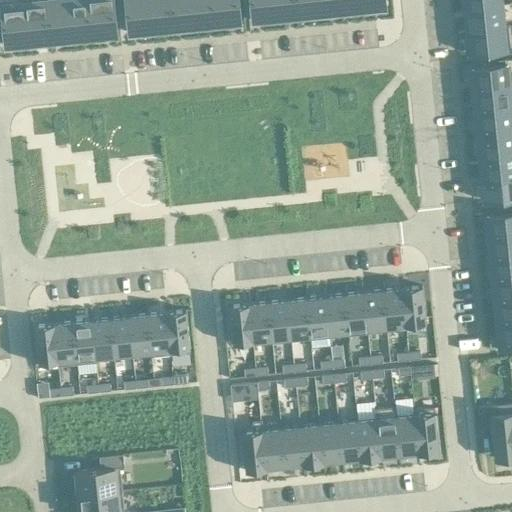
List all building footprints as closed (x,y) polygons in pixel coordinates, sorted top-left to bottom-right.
[(21,0),(22,4),(0,5),(0,6),(4,46),(27,44),(22,0),(21,0)] [(44,0),(22,0),(27,44),(49,42),(44,0)] [(45,0),(44,0),(49,42),(70,39),(66,0),(57,0),(46,1),(45,0)] [(87,0),(66,0),(70,39),(92,37),(87,0)] [(111,0),(87,0),(92,37),(115,35),(111,0)] [(147,0),(124,0),(128,33),(151,31),(147,0)] [(169,0),(147,0),(151,31),(173,29),(169,0)] [(191,0),(169,0),(173,29),(194,27),(191,0)] [(213,0),(191,0),(194,27),(216,24),(213,0)] [(236,0),(213,0),(216,24),(239,22),(236,0)] [(272,0),(249,0),(251,21),(275,18),(272,0)] [(294,0),(272,0),(275,18),(296,16),(294,0)] [(316,0),(294,0),(296,16),(318,14),(316,0)] [(338,0),(316,0),(318,14),(339,12),(338,0)] [(359,0),(338,0),(339,12),(361,10),(359,0)] [(383,0),(359,0),(361,10),(384,7),(383,0)] [(463,0),(464,9),(500,5),(499,0),(463,0)] [(465,13),(464,13),(464,14),(465,14),(466,31),(507,26),(507,25),(502,26),(500,5),(464,9),(465,13)] [(467,34),(466,34),(466,35),(467,35),(468,43),(467,43),(467,44),(468,44),(469,50),(468,50),(468,51),(469,51),(469,54),(504,51),(509,50),(507,26),(466,31),(467,34)] [(470,71),(470,72),(471,72),(472,79),(471,79),(471,80),(472,87),(471,87),(471,88),(472,88),(473,92),(511,87),(511,86),(508,87),(506,65),(470,68),(470,71)] [(511,87),(473,92),(474,109),(473,109),(474,110),(475,113),(511,109),(511,87)] [(511,109),(475,113),(477,130),(476,130),(476,131),(477,131),(477,135),(511,131),(511,124),(511,111),(511,110),(511,109)] [(477,139),(479,156),(511,152),(511,131),(477,135),(477,139)] [(480,160),(479,160),(479,161),(480,161),(481,178),(511,174),(511,152),(479,156),(480,160)] [(482,182),(481,182),(482,182),(483,190),(482,190),(482,191),(483,191),(484,198),(483,198),(483,199),(484,198),(484,201),(511,198),(511,174),(481,178),(482,182)] [(486,218),(485,219),(486,219),(487,226),(486,226),(486,227),(487,227),(487,234),(486,234),(486,235),(487,235),(488,239),(511,236),(511,212),(485,215),(486,218)] [(511,236),(488,239),(489,255),(489,256),(490,261),(511,258),(511,236)] [(511,258),(490,261),(492,277),(491,277),(491,278),(492,277),(492,282),(511,280),(511,258)] [(511,280),(492,282),(494,298),(493,298),(493,299),(494,299),(494,300),(494,304),(511,301),(511,280)] [(421,286),(401,288),(405,326),(425,324),(421,286)] [(401,288),(382,290),(386,328),(405,326),(401,288)] [(382,290),(363,292),(366,330),(386,328),(382,290)] [(363,292),(343,294),(347,332),(366,330),(363,292)] [(343,294),(324,296),(328,334),(347,332),(343,294)] [(324,296),(305,298),(309,336),(328,334),(324,296)] [(305,298),(286,300),(290,338),(309,336),(305,298)] [(286,300),(267,302),(271,340),(290,338),(286,300)] [(511,301),(494,304),(496,321),(495,321),(496,321),(497,325),(511,323),(511,301)] [(267,302),(248,304),(252,342),(271,340),(267,302)] [(248,304),(228,306),(230,325),(232,344),(252,342),(248,304)] [(175,311),(165,312),(169,355),(189,353),(185,310),(175,311)] [(165,312),(146,314),(151,357),(169,355),(165,312)] [(146,314),(128,316),(132,354),(149,352),(150,357),(151,357),(146,314)] [(128,316),(109,318),(113,356),(132,354),(128,316)] [(109,318),(90,320),(95,363),(96,363),(95,358),(113,356),(109,318)] [(90,320),(72,321),(76,365),(95,363),(90,320)] [(72,321),(53,323),(58,367),(76,365),(72,321)] [(53,323),(34,325),(37,364),(56,362),(57,367),(58,367),(53,323)] [(497,327),(496,327),(496,328),(497,328),(498,335),(497,335),(497,336),(498,336),(499,349),(510,348),(510,349),(511,348),(510,348),(511,347),(511,323),(497,325),(497,327)] [(419,351),(407,353),(408,361),(420,359),(419,351)] [(407,353),(396,354),(396,362),(408,361),(407,353)] [(381,355),(369,357),(370,364),(382,363),(381,355)] [(369,357),(357,358),(358,366),(370,364),(369,357)] [(343,359),(331,360),(332,368),(344,367),(343,359)] [(331,360),(319,362),(320,370),(332,368),(331,360)] [(304,363),(293,364),(294,372),(305,371),(304,363)] [(293,364),(281,366),(282,374),(294,372),(293,364)] [(421,366),(409,367),(410,375),(410,380),(422,379),(421,366)] [(266,367),(255,368),(255,376),(267,375),(266,367)] [(409,367),(397,368),(398,376),(410,375),(409,367)] [(255,368),(243,369),(244,377),(255,376),(255,368)] [(382,369),(371,371),(371,379),(383,377),(382,369)] [(371,371),(359,372),(360,380),(371,379),(371,371)] [(344,373),(332,375),(333,383),(345,381),(344,373)] [(186,374),(173,375),(174,385),(187,383),(186,374)] [(171,377),(160,378),(161,386),(174,385),(173,375),(171,375),(171,377)] [(332,375),(321,376),(322,384),(333,383),(332,375)] [(306,377),(294,378),(295,386),(307,385),(306,377)] [(294,378),(282,380),(283,388),(295,386),(294,378)] [(146,379),(134,381),(135,389),(147,387),(146,379)] [(134,381),(123,382),(123,390),(135,389),(134,381)] [(268,381),(256,382),(257,390),(269,389),(268,381)] [(256,382),(243,384),(245,396),(257,394),(257,390),(256,382)] [(109,383),(97,384),(98,392),(110,391),(109,383)] [(97,384),(85,386),(86,394),(98,392),(97,384)] [(71,387),(60,388),(61,396),(72,395),(71,387)] [(60,388),(48,389),(49,397),(61,396),(60,388)] [(511,403),(478,407),(480,431),(491,429),(495,459),(511,457),(511,403)] [(394,406),(374,408),(377,433),(380,458),(399,456),(394,406)] [(395,406),(394,406),(399,456),(418,454),(413,409),(412,409),(413,414),(396,416),(395,406)] [(433,407),(413,409),(418,454),(438,452),(433,407)] [(374,418),(356,420),(360,460),(380,458),(377,433),(374,408),(373,408),(374,418)] [(252,431),(241,432),(245,472),(265,470),(260,420),(251,421),(252,431)] [(261,420),(260,420),(265,470),(284,468),(279,423),(262,425),(261,420)] [(356,420),(337,422),(341,462),(360,460),(356,420)] [(337,422),(318,424),(322,464),(341,462),(337,422)] [(280,423),(279,423),(284,468),(303,466),(299,426),(281,428),(280,423)] [(318,424),(299,426),(303,466),(322,464),(318,424)] [(99,469),(75,472),(77,495),(121,491),(118,467),(123,467),(122,454),(98,457),(99,469)] [(122,511),(121,491),(77,495),(78,511),(122,511)]
